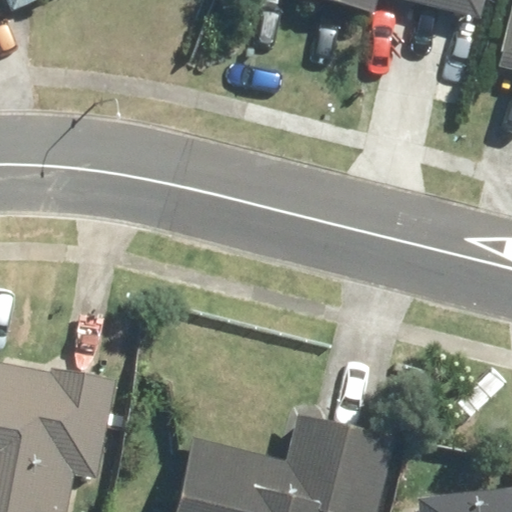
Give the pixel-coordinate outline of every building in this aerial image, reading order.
[(300,0),(372,18),(376,0),(399,0),(479,20),(483,0),(300,0)] [(511,72),(511,17),(500,70),(511,72)] [(0,511),(66,511),(74,473),(99,477),(114,385),(0,366),(0,511)] [(172,511),(359,511),(378,441),(303,423),(294,459),(190,435),(172,511)] [(511,511),(511,492),(421,503),(422,511),(511,511)]
